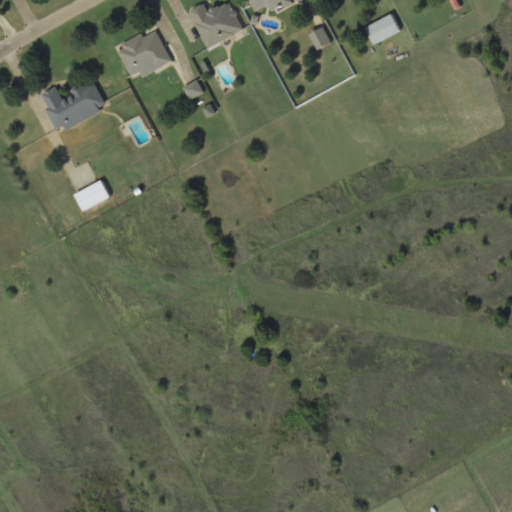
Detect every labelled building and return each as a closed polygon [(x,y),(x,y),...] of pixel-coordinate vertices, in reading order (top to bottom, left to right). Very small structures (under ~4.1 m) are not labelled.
[(210,47),(245,29),(230,0),(210,11),(206,3),(191,11),(210,47)] [(250,0),(256,11),(269,5),(273,12),(292,3),(290,0),(250,0)] [(367,27),(375,44),(402,30),(393,14),(367,27)] [(319,49),(332,42),(324,27),(311,35),(319,49)] [(158,28),(119,45),(134,79),(173,62),(158,28)] [(59,131),(108,109),(96,82),(63,97),(58,86),(42,93),(59,131)] [(85,211),(112,196),(103,180),(77,194),(85,211)]
